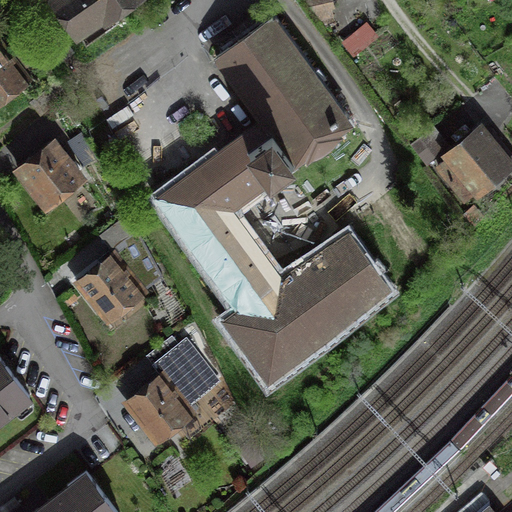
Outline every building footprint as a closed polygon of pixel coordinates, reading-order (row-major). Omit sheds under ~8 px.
[(141,0),(49,0),(78,40),(103,23),(105,26),(141,0)] [(332,0),(307,0),(321,21),(333,17),(332,8),(335,8),(332,0)] [(353,120),(274,10),(214,54),(258,118),(239,133),(273,180),(306,154),(309,159),(319,156),(327,151),(334,146),(337,141),(339,134),(337,131),(353,120)] [(335,40),(342,36),(336,23),(328,27),(335,40)] [(58,31),(46,40),(59,58),(72,49),(58,31)] [(0,43),(0,102),(28,80),(0,43)] [(68,93),(56,79),(29,101),(40,115),(68,93)] [(433,125),(410,143),(426,164),(450,145),(433,125)] [(449,155),(438,165),(466,198),(477,188),(479,191),(511,162),(511,154),(495,135),(496,134),(491,128),(486,133),(482,127),(478,130),(477,129),(466,138),(466,137),(448,153),(449,155)] [(85,131),(70,138),(83,164),(97,157),(85,131)] [(273,180),(239,133),(153,195),(235,306),(221,316),(268,380),(394,288),(348,225),(282,272),(235,208),(273,180)] [(55,134),(13,167),(46,209),(88,176),(55,134)] [(115,244),(116,246),(72,279),(107,323),(149,289),(147,286),(163,274),(139,230),(115,244)] [(70,303),(78,296),(73,291),(65,298),(70,303)] [(151,359),(159,370),(163,367),(189,401),(219,379),(186,334),(151,359)] [(34,397),(0,352),(0,421),(15,410),(20,417),(35,405),(31,400),(34,397)] [(189,401),(163,367),(159,370),(121,399),(154,443),(196,412),(189,401)] [(26,511),(121,511),(86,466),(26,511)] [(491,501),(481,490),(455,511),(498,511),(490,502),(491,501)] [(0,511),(13,511),(22,505),(15,496),(0,507),(0,511)]
